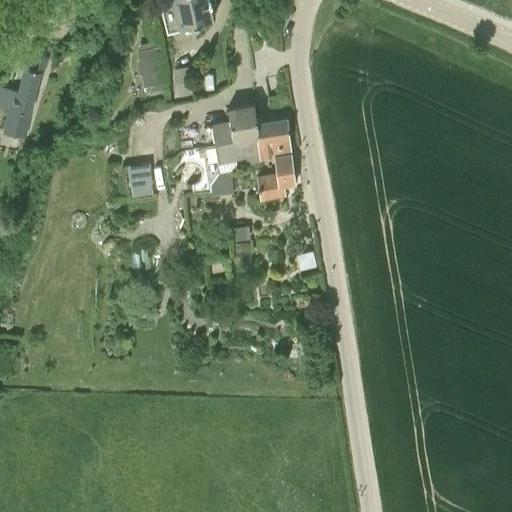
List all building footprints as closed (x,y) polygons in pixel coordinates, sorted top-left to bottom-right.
[(160,0),(167,31),(181,28),(181,29),(186,32),(197,30),(200,24),(198,17),(214,13),(211,0),(160,0)] [(93,63),(105,37),(79,25),(67,51),(93,63)] [(165,91),(161,67),(158,47),(139,50),(140,59),(137,61),(139,70),(140,72),(141,72),(142,83),(140,85),(142,93),(143,93),(143,95),(165,91)] [(40,76),(43,76),(48,57),(35,53),(31,69),(25,67),(19,91),(14,89),(0,86),(0,87),(0,107),(7,110),(3,133),(26,137),(30,119),(40,76)] [(177,63),(176,92),(195,92),(196,64),(177,63)] [(259,133),(233,137),(236,156),(237,162),(261,160),(261,157),(274,156),(274,154),(276,154),(275,152),(275,147),(291,144),(288,117),(283,118),(281,95),(267,97),(270,119),(257,121),(259,133)] [(254,101),(227,106),(230,121),(212,124),(218,159),(236,156),(233,137),(259,133),(257,121),(254,101)] [(296,182),(291,144),(275,147),(275,152),(276,154),(274,154),(274,156),(275,171),(257,173),(259,196),(264,195),(284,193),(283,184),(296,182)] [(153,191),(149,160),(126,163),(129,184),(131,184),(132,194),(153,191)] [(233,192),(231,168),(219,168),(209,182),(210,193),(233,192)] [(245,239),(244,224),(233,225),(234,239),(245,239)] [(238,241),(239,244),(232,245),(233,254),(251,253),(250,240),(238,241)] [(313,255),(297,259),(299,269),(315,266),(313,255)]
